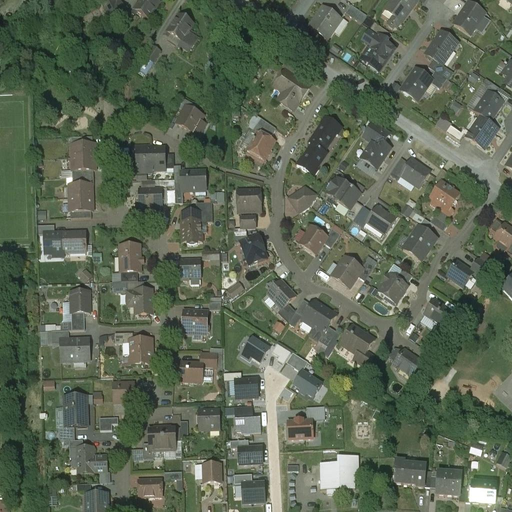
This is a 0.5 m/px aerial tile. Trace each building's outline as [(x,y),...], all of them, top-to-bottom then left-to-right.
[(161,5),(152,0),(144,0),(140,7),(139,6),(135,13),(150,22),(161,5)] [(393,0),(385,12),(393,18),(389,24),(389,28),(393,30),(397,30),(418,2),(415,0),(393,0)] [(118,4),(110,15),(117,20),(125,9),(118,4)] [(468,5),(453,26),(469,37),(482,18),(478,15),(479,13),(468,5)] [(367,18),(351,7),(346,15),(362,26),(367,18)] [(341,22),(322,9),(309,29),(327,42),(341,22)] [(10,16),(5,19),(10,29),(15,26),(10,16)] [(194,27),(180,18),(172,29),(171,28),(167,34),(181,44),(182,44),(188,36),(194,27)] [(392,37),(375,25),(368,35),(375,40),(376,38),(387,45),(392,37)] [(457,46),(440,34),(425,56),(433,62),(442,68),(457,46)] [(199,43),(188,36),(182,44),(181,44),(179,46),(191,55),(199,43)] [(387,45),(376,38),(375,40),(360,62),(379,74),(395,51),(387,45)] [(161,54),(154,49),(146,60),(153,66),(161,54)] [(442,68),(433,62),(428,69),(434,74),(441,78),(446,72),(442,68)] [(511,64),(509,63),(507,67),(505,66),(504,67),(507,69),(503,76),(509,80),(507,84),(511,88),(511,89),(511,91),(511,64)] [(297,72),(285,64),(280,71),(285,75),(285,74),(292,78),(297,72)] [(429,81),(415,71),(401,92),(417,104),(430,85),(432,83),(429,81)] [(292,78),(285,74),(285,75),(275,89),(286,96),(280,104),(293,113),(299,105),(309,90),(292,78)] [(441,78),(434,74),(429,81),(432,83),(430,85),(440,91),(447,82),(441,78)] [(500,91),(486,81),(483,85),(487,87),(484,91),(488,94),(488,93),(495,98),(500,91)] [(488,94),(474,114),(481,118),(489,124),(504,103),(495,98),(488,93),(488,94)] [(203,119),(186,109),(177,127),(190,134),(192,134),(196,127),(198,128),(200,124),(203,119)] [(489,124),(481,118),(466,140),(484,152),(498,131),(489,124)] [(342,130),(325,119),(321,125),(322,126),(309,145),(312,146),(325,154),(337,136),(338,136),(342,130)] [(276,131),(261,121),(253,133),(257,135),(257,134),(270,142),(276,131)] [(198,128),(196,127),(192,134),(190,134),(190,135),(199,140),(206,127),(200,124),(198,128)] [(389,137),(373,126),(367,136),(375,141),(382,146),(389,137)] [(464,138),(451,129),(446,135),(459,144),(464,138)] [(270,142),(257,134),(257,135),(247,153),(265,162),(274,144),(270,142)] [(375,141),(361,162),(377,172),(391,151),(382,146),(375,141)] [(312,146),(302,161),(301,160),(297,166),(314,178),(318,171),(317,171),(327,155),(325,154),(312,146)] [(93,147),(71,147),(72,161),(95,160),(95,147),(93,147)] [(152,147),(131,148),(131,157),(137,157),(137,176),(153,175),(153,173),(152,151),(152,147)] [(165,151),(152,151),(153,173),(166,173),(166,171),(165,157),(165,151)] [(174,157),(165,157),(166,171),(174,171),(174,169),(174,157)] [(95,160),(72,161),(72,174),(94,173),(96,173),(95,160)] [(409,166),(401,161),(390,177),(398,183),(402,178),(401,178),(409,166)] [(429,175),(411,163),(409,166),(401,178),(402,178),(419,190),(429,175)] [(204,174),(182,175),(182,174),(181,174),(182,184),(182,194),(183,194),(205,193),(206,193),(205,173),(204,173),(204,174)] [(335,183),(328,193),(329,193),(327,196),(334,201),(345,185),(338,180),(336,183),(335,183)] [(441,183),(429,201),(432,203),(430,207),(450,220),(454,213),(451,211),(461,197),(454,192),(455,190),(449,186),(448,188),(441,183)] [(182,194),(182,184),(175,184),(175,206),(183,206),(183,194),(182,194)] [(361,196),(345,185),(334,201),(333,202),(349,212),(350,213),(356,204),(361,196)] [(73,188),(69,188),(69,201),(93,200),(92,188),(94,188),(94,187),(73,188)] [(305,190),(289,201),(299,216),(300,216),(310,210),(318,198),(305,190)] [(162,191),(139,192),(140,212),(163,212),(162,191)] [(260,192),(237,193),(238,215),(261,214),(260,192)] [(228,203),(228,194),(213,194),(213,203),(228,203)] [(93,200),(69,201),(70,214),(91,214),(93,214),(93,200)] [(356,204),(350,213),(349,212),(345,218),(353,224),(363,209),(356,204)] [(213,225),(212,206),(196,206),(196,215),(207,215),(207,225),(213,225)] [(363,209),(353,224),(364,231),(367,225),(373,216),(363,209)] [(395,222),(377,210),(373,216),(367,225),(385,237),(395,222)] [(196,215),(182,216),(182,225),(181,225),(181,235),(182,235),(182,245),(202,244),(202,225),(207,225),(207,215),(196,215)] [(255,218),(241,219),(241,231),(246,231),(256,231),(255,218)] [(448,228),(435,219),(430,225),(432,227),(444,234),(448,228)] [(430,225),(424,221),(418,229),(427,235),(432,227),(430,225)] [(511,231),(504,226),(503,228),(497,223),(490,232),(497,237),(495,240),(495,242),(498,245),(496,248),(496,251),(502,256),(506,255),(506,254),(509,250),(509,251),(511,246),(511,231)] [(55,236),(55,228),(38,228),(38,237),(44,237),(44,236),(55,236)] [(327,239),(312,229),(300,246),(316,257),(324,246),(328,240),(327,239)] [(418,229),(418,230),(402,252),(420,264),(435,241),(427,235),(418,229)] [(241,231),(234,231),(235,247),(240,245),(240,244),(248,241),(246,231),(241,231)] [(340,237),(333,232),(327,239),(328,240),(324,246),(331,251),(340,237)] [(85,235),(62,236),(63,256),(64,256),(86,255),(85,235)] [(55,236),(44,236),(44,237),(45,256),(53,256),(53,260),(64,259),(64,256),(63,256),(62,236),(55,236)] [(248,241),(240,244),(240,245),(246,261),(255,258),(265,254),(259,237),(248,241)] [(140,248),(120,248),(120,275),(121,276),(138,275),(141,275),(140,248)] [(215,253),(203,254),(203,263),(216,263),(215,253)] [(265,254),(255,258),(257,265),(267,261),(265,254)] [(362,271),(345,260),(334,277),(329,273),(327,275),(349,291),(358,279),(363,271),(362,271)] [(491,270),(479,261),(471,273),(474,276),(473,276),(482,283),(491,270)] [(200,282),(200,263),(180,263),(180,282),(200,282)] [(375,269),(367,264),(362,271),(363,271),(358,279),(365,284),(375,269)] [(471,273),(457,264),(447,279),(464,290),(471,279),(473,276),(474,276),(471,273)] [(411,277),(401,270),(394,281),(404,287),(411,277)] [(83,277),(90,284),(96,278),(90,271),(83,277)] [(138,275),(121,276),(121,285),(138,284),(138,275)] [(394,281),(387,276),(380,285),(382,287),(377,295),(395,307),(407,289),(394,281)] [(471,279),(464,290),(468,293),(471,292),(477,283),(471,279)] [(511,281),(501,291),(511,302),(511,281)] [(296,299),(281,283),(267,296),(282,312),(288,306),(296,299)] [(152,293),(134,294),(134,295),(127,295),(127,306),(134,306),(135,317),(153,317),(152,293)] [(90,294),(71,295),(71,316),(84,316),(90,316),(90,294)] [(312,308),(304,302),(296,314),(301,318),(304,320),(312,308)] [(450,313),(435,302),(424,317),(440,328),(450,313)] [(221,304),(209,305),(209,313),(221,312),(221,304)] [(304,320),(302,324),(313,331),(326,311),(315,304),(312,308),(304,320)] [(296,314),(288,306),(282,312),(278,316),(283,321),(284,321),(288,326),(289,325),(296,314)] [(309,336),(308,337),(309,338),(309,337),(319,344),(323,337),(323,338),(329,329),(332,325),(337,318),(326,311),(313,331),(309,336)] [(207,315),(185,314),(184,336),(207,337),(210,334),(210,330),(207,327),(206,327),(207,315)] [(296,314),(289,325),(294,329),(301,318),(296,314)] [(84,316),(71,316),(72,333),(85,333),(84,316)] [(313,331),(302,324),(300,328),(301,330),(309,336),(313,331)] [(329,329),(323,338),(323,337),(319,344),(328,349),(337,335),(329,329)] [(375,343),(353,329),(342,347),(357,357),(363,361),(367,354),(375,343)] [(69,333),(52,334),(52,346),(61,346),(61,342),(69,342),(69,333)] [(133,336),(115,336),(115,346),(123,346),(124,346),(130,346),(130,343),(133,342),(133,336)] [(261,366),(270,352),(253,340),(240,359),(249,365),(252,361),(261,366)] [(69,342),(61,342),(61,346),(61,364),(89,363),(89,341),(69,342)] [(133,342),(130,343),(130,346),(124,346),(123,346),(123,357),(125,359),(131,359),(131,366),(131,367),(153,366),(153,358),(152,357),(152,342),(133,342)] [(283,367),(291,356),(277,347),(272,356),(279,360),(277,363),(283,367)] [(423,365),(404,353),(394,368),(412,380),(420,369),(423,365)] [(367,354),(363,361),(357,357),(353,363),(366,371),(374,359),(367,354)] [(217,357),(201,356),(201,366),(203,366),(203,370),(216,371),(217,357)] [(287,366),(301,375),(303,374),(308,366),(293,356),(287,366)] [(201,366),(182,366),(181,384),(202,385),(203,370),(203,366),(201,366)] [(420,369),(412,380),(410,383),(419,390),(430,375),(420,369)] [(322,386),(303,374),(301,375),(293,388),(300,393),(299,395),(305,399),(307,396),(313,401),(322,386)] [(235,384),(242,384),(241,376),(224,377),(224,384),(235,384)] [(235,384),(236,402),(258,401),(257,383),(242,384),(235,384)] [(134,385),(113,386),(114,405),(134,404),(134,385)] [(87,399),(64,399),(65,428),(88,427),(87,399)] [(235,418),(253,417),(252,409),(235,410),(235,418)] [(307,411),(308,424),(312,424),(326,423),(325,410),(307,411)] [(219,432),(218,412),(199,413),(199,432),(219,432)] [(242,437),(261,436),(260,423),(253,423),(253,417),(235,418),(236,434),(242,434),(242,437)] [(118,420),(100,421),(100,433),(112,433),(112,427),(118,427),(118,420)] [(289,443),(313,442),(312,424),(308,424),(303,424),(296,424),(296,425),(288,425),(289,443)] [(154,432),(149,432),(149,446),(150,453),(153,453),(163,452),(163,429),(154,429),(154,432)] [(170,429),(163,429),(163,452),(176,452),(175,444),(175,431),(170,431),(170,429)] [(75,430),(58,431),(59,444),(70,443),(75,443),(75,430)] [(238,451),(249,451),(248,443),(230,444),(231,452),(238,451)] [(150,453),(149,446),(143,446),(144,461),(153,461),(153,453),(150,453)] [(83,450),(77,450),(77,463),(71,463),(72,469),(77,469),(77,477),(79,477),(94,477),(94,476),(107,476),(106,458),(93,459),(93,450),(83,450)] [(238,451),(239,468),(263,467),(262,450),(249,451),(238,451)] [(358,459),(338,459),(338,466),(320,466),(321,492),(327,492),(328,492),(328,491),(338,490),(338,492),(339,492),(355,492),(355,480),(359,480),(358,459)] [(426,467),(405,465),(405,462),(395,461),(394,476),(395,477),(394,485),(401,486),(401,485),(415,486),(415,489),(423,490),(423,488),(425,477),(426,467)] [(220,467),(203,468),(204,487),(221,486),(220,467)] [(462,476),(438,474),(436,489),(436,497),(459,499),(460,499),(461,490),(462,476)] [(182,475),(164,475),(165,483),(182,483),(182,475)] [(242,486),(252,486),(252,477),(234,478),(234,487),(242,486)] [(162,482),(139,483),(139,500),(162,499),(162,482)] [(242,486),(243,507),(265,505),(264,485),(252,486),(242,486)] [(496,487),(473,486),(472,491),(471,505),(471,506),(494,507),(495,507),(495,504),(496,487)] [(108,511),(108,496),(85,497),(86,510),(89,510),(89,511),(108,511)] [(13,511),(14,502),(1,503),(1,511),(13,511)]
